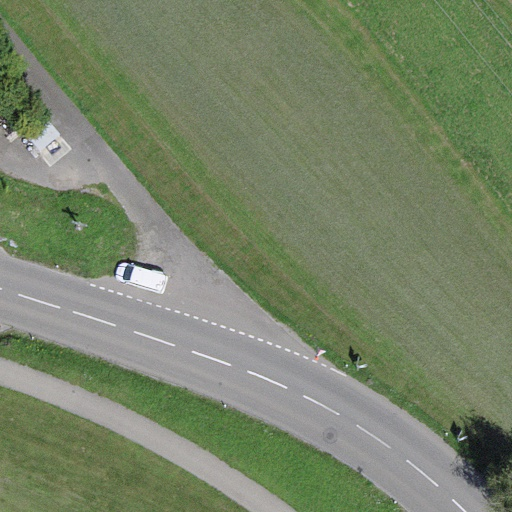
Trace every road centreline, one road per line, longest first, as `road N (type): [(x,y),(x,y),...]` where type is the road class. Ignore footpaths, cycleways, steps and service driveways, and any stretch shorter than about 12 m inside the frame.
road 1 (secondary): [(462,511),(340,418),(262,383),(0,294)]
road 2 (track): [(0,22),(262,383)]
